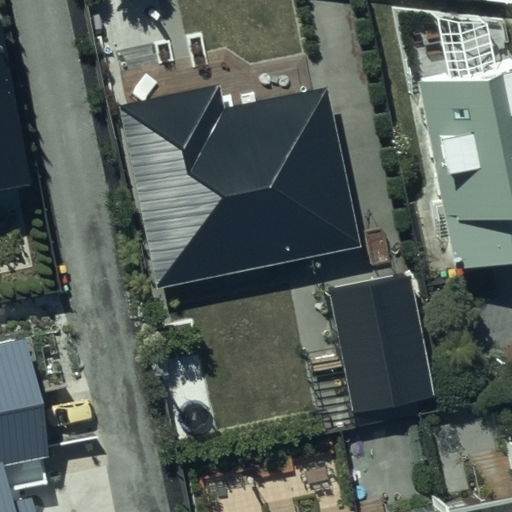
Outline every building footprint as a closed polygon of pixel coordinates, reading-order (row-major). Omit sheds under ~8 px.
[(477,38),(389,59),(428,246),(511,228),(511,113),(496,117),(492,98),(502,96),(490,42),(479,45),(477,38)] [(213,75),(110,96),(146,277),(349,236),(317,78),(217,98),(213,75)] [(0,178),(19,175),(0,79),(0,178)] [(416,263),(317,283),(345,424),(444,404),(416,263)] [(0,511),(30,511),(25,482),(1,486),(0,482),(0,457),(36,451),(15,328),(0,330),(0,511)] [(511,511),(511,435),(501,438),(505,463),(343,493),(346,511),(511,511)]
